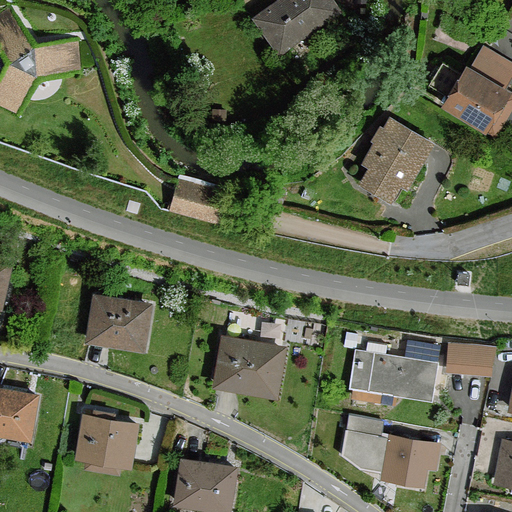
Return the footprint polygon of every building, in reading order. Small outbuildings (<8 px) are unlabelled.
[(343,12),(334,0),(285,0),(259,20),(284,55),(343,12)] [(24,23),(14,7),(0,15),(0,45),(10,63),(0,82),(0,104),(19,115),(29,99),(41,76),(67,74),(85,73),(83,43),(64,43),(38,45),(24,23)] [(511,63),(485,48),(471,73),(503,92),(511,75),(511,63)] [(453,99),(447,108),(486,130),(508,95),(503,92),(471,73),(467,79),(444,65),(431,86),(453,99)] [(378,167),(367,184),(393,200),(401,186),(408,190),(418,173),(415,172),(424,157),(422,156),(425,150),(429,144),(395,124),(389,135),(382,131),(377,141),(381,143),(370,162),(378,167)] [(178,189),(172,212),(221,225),(230,192),(181,179),(178,189)] [(286,190),(271,187),(268,200),(284,203),(286,190)] [(460,273),(459,285),(469,286),(471,274),(460,273)] [(151,308),(98,299),(91,342),(100,344),(144,351),(151,308)] [(227,341),(219,387),(227,388),(277,397),(286,351),(227,341)] [(451,344),(448,372),(476,374),(491,375),(495,349),(451,344)] [(432,401),(437,365),(358,353),(351,400),(396,406),(398,396),(432,401)] [(40,398),(0,391),(0,433),(32,439),(40,398)] [(383,426),(384,420),(350,414),(347,431),(381,436),(383,426)] [(140,427),(90,419),(83,457),(133,465),(140,427)] [(439,446),(381,436),(347,431),(343,456),(362,470),(385,473),(384,479),(423,485),(426,467),(436,469),(439,446)] [(511,443),(508,443),(501,482),(511,484),(511,443)] [(239,471),(190,463),(183,503),(232,511),(239,471)]
